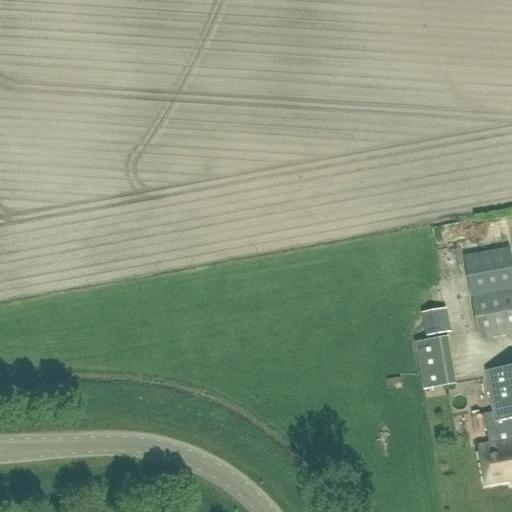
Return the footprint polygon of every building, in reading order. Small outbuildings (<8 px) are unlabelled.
[(472,298),(480,341),(511,335),(511,260),(510,250),(465,258),(472,298)] [(446,312),(423,316),(427,339),(450,335),(446,312)] [(457,386),(448,339),(416,344),(425,392),(457,386)] [(488,433),(491,447),(511,442),(511,368),(487,373),(494,415),(479,417),(479,414),(473,415),(477,435),(488,433)] [(511,442),(491,447),(479,449),(486,488),(511,483),(511,487),(511,486),(511,442)]
